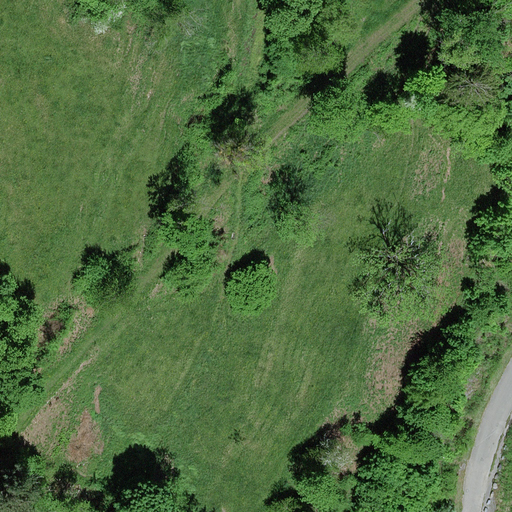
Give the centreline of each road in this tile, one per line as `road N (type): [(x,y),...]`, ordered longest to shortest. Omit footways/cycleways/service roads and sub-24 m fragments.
road 1 (track): [(422,0),(235,169)]
road 2 (residential): [(452,511),(480,426),(511,374)]
